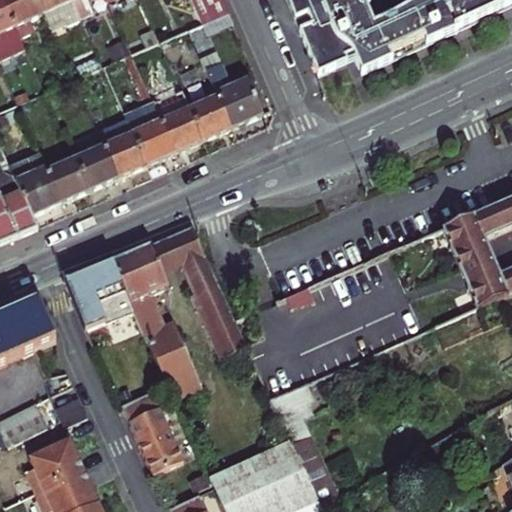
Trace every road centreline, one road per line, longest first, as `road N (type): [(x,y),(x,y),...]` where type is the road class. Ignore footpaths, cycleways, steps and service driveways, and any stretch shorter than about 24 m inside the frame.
road 1 (secondary): [(40,268),(311,156)]
road 2 (residential): [(40,268),(148,511)]
road 3 (secondary): [(311,156),(511,69)]
road 4 (residential): [(311,156),(244,0)]
